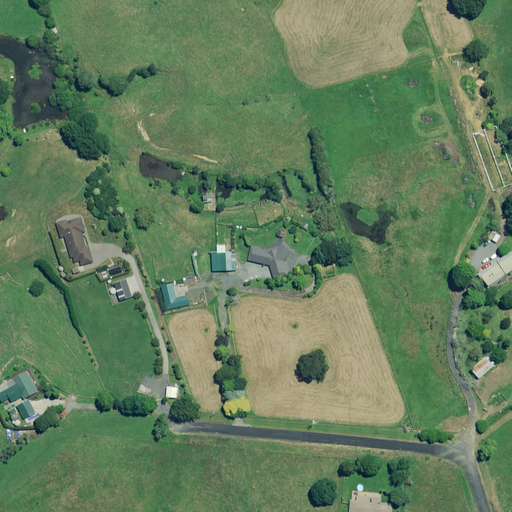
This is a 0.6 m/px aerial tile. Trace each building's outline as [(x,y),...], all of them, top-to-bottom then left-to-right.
[(86,232),(81,216),(57,223),(61,238),(65,237),(71,257),(73,257),(74,262),(80,261),(81,265),(93,262),(88,245),(86,245),(82,233),(86,232)] [(291,253),(281,243),(274,251),(251,246),(248,260),(269,266),(272,275),(286,272),(283,262),(291,253)] [(496,260),(506,275),(511,270),(511,252),(511,251),(496,260)] [(231,261),(231,253),(211,254),(212,271),(236,270),(236,261),(231,261)] [(506,275),(496,260),(479,272),(488,286),(506,275)] [(175,298),(172,283),(160,286),(166,310),(189,304),(187,295),(175,298)] [(494,366),(485,357),(471,370),(480,379),(494,366)] [(38,392),(27,372),(14,378),(17,384),(0,393),(0,398),(2,403),(10,398),(12,402),(23,397),(24,399),(38,392)] [(178,388),(168,387),(166,397),(177,398),(178,388)] [(35,413),(29,400),(17,406),(24,419),(35,413)] [(386,499),(361,497),(361,500),(350,499),(348,511),(391,511),(392,504),(385,503),(386,499)]
